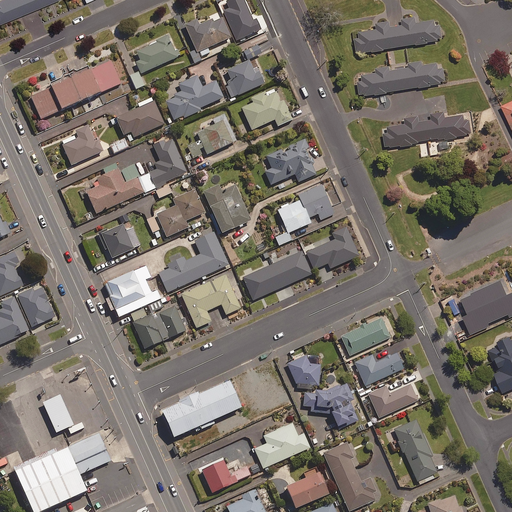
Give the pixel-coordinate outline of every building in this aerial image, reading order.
[(0,0),(0,22),(54,0),(0,0)] [(435,15),(349,26),(351,47),(438,37),(435,15)] [(195,50),(190,52),(194,63),(203,59),(202,56),(210,53),(208,47),(230,38),(221,16),(199,26),(197,19),(185,25),(195,50)] [(174,51),(167,35),(148,44),(149,46),(136,51),(141,61),(136,63),(141,73),(180,56),(177,50),(174,51)] [(261,54),(258,46),(241,52),(245,61),(261,54)] [(442,55),(355,66),(357,87),(444,77),(442,55)] [(89,68),(100,92),(121,83),(110,59),(89,68)] [(231,80),(228,81),(227,86),(232,98),(264,83),(258,68),(253,70),(249,60),(226,70),(231,80)] [(100,92),(89,68),(51,86),(62,110),(100,92)] [(203,87),(198,75),(179,84),(182,91),(174,94),(175,97),(165,102),(175,122),(201,110),(200,108),(223,97),(216,81),(203,87)] [(60,110),(50,88),(30,96),(40,119),(60,110)] [(278,98),(274,88),(251,98),(253,103),(242,108),(251,130),(274,120),(277,126),(292,120),(282,97),(278,98)] [(137,103),(138,108),(116,118),(124,135),(131,132),(134,137),(164,124),(152,96),(137,103)] [(511,100),(499,107),(511,135),(511,100)] [(188,148),(193,159),(202,154),(200,149),(204,147),(207,154),(237,140),(224,114),(195,128),(201,142),(188,148)] [(95,143),(88,125),(76,131),(79,138),(63,145),(72,165),(102,152),(98,141),(95,143)] [(99,181),(93,183),(95,188),(87,191),(96,213),(154,188),(154,187),(186,173),(172,139),(165,142),(164,140),(153,145),(160,162),(155,164),(157,170),(141,177),(135,164),(120,171),(117,162),(102,168),(105,174),(97,177),(99,181)] [(124,139),(110,145),(114,154),(128,148),(124,139)] [(309,152),(307,153),(305,149),(309,147),(305,139),(266,157),(271,169),(265,171),(271,185),(295,174),(298,182),(316,174),(313,166),(315,165),(309,152)] [(219,185),(203,192),(220,234),(250,221),(234,184),(221,190),(219,185)] [(288,233),(311,223),(309,218),(318,214),(321,220),(335,214),(322,184),(298,194),(300,200),(290,205),(289,203),(280,206),(281,208),(278,210),(288,233),(275,238),(279,245),(291,240),(288,233)] [(168,185),(156,191),(159,198),(172,193),(168,185)] [(204,213),(194,190),(173,199),(176,206),(157,214),(167,237),(188,228),(185,221),(204,213)] [(431,236),(425,224),(419,227),(425,239),(431,236)] [(122,225),(107,232),(106,228),(97,232),(105,250),(108,249),(112,258),(140,246),(132,228),(125,231),(122,225)] [(359,256),(346,226),(332,232),(335,240),(307,252),(314,269),(328,263),(330,268),(359,256)] [(184,256),(182,257),(180,252),(170,257),(173,262),(169,264),(171,268),(159,273),(167,292),(228,265),(214,232),(194,241),(200,254),(186,261),(184,256)] [(0,257),(0,296),(23,286),(13,265),(19,263),(14,251),(0,257)] [(312,274),(302,251),(243,277),(253,300),(312,274)] [(107,282),(113,295),(106,298),(111,312),(116,310),(119,317),(160,299),(156,290),(151,292),(145,279),(150,277),(145,266),(107,282)] [(241,308),(226,274),(178,295),(189,321),(192,320),(196,328),(211,322),(206,311),(221,304),(226,315),(241,308)] [(34,291),(32,288),(17,295),(32,327),(47,320),(55,317),(42,287),(34,291)] [(0,309),(0,342),(29,330),(19,308),(16,302),(14,297),(0,303),(2,308),(0,309)] [(161,301),(148,306),(152,313),(164,308),(161,301)] [(131,314),(135,323),(134,324),(144,348),(185,331),(174,306),(148,318),(144,308),(131,314)] [(390,337),(382,318),(341,337),(350,356),(390,337)] [(503,392),(511,388),(511,337),(498,343),(499,345),(488,350),(497,371),(495,372),(503,392)] [(404,369),(397,353),(376,362),(372,355),(355,363),(365,386),(404,369)] [(308,355),(288,364),(298,388),(311,389),(312,385),(319,385),(320,366),(307,365),(308,355)] [(241,408),(229,381),(200,394),(199,392),(179,401),(180,402),(162,410),(174,437),(194,428),(196,432),(214,424),(213,420),(241,408)] [(348,383),(326,391),(315,391),(315,393),(305,393),(305,408),(310,407),(311,413),(333,414),(337,427),(358,420),(350,400),(354,398),(348,383)] [(417,401),(410,385),(389,394),(385,386),(368,394),(379,418),(417,401)] [(73,425),(60,395),(43,403),(56,433),(73,425)] [(437,473),(417,420),(394,429),(403,453),(406,452),(418,485),(433,479),(432,475),(437,473)] [(298,436),(292,423),(264,436),(267,444),(255,449),(263,469),(310,448),(304,434),(298,436)] [(40,511),(87,491),(79,475),(111,461),(99,434),(14,471),(26,498),(32,511),(40,511)] [(353,458),(347,443),(324,453),(349,511),(376,500),(372,493),(376,491),(370,478),(360,482),(350,459),(353,458)] [(224,459),(200,470),(211,494),(249,476),(244,467),(230,474),(224,459)] [(329,494),(319,472),(286,487),(295,509),(329,494)] [(229,511),(276,511),(274,511),(264,511),(256,491),(242,496),(243,499),(227,506),(229,511)] [(459,508),(455,496),(428,505),(430,511),(463,511),(462,507),(459,508)] [(336,511),(332,503),(311,511),(336,511)]
